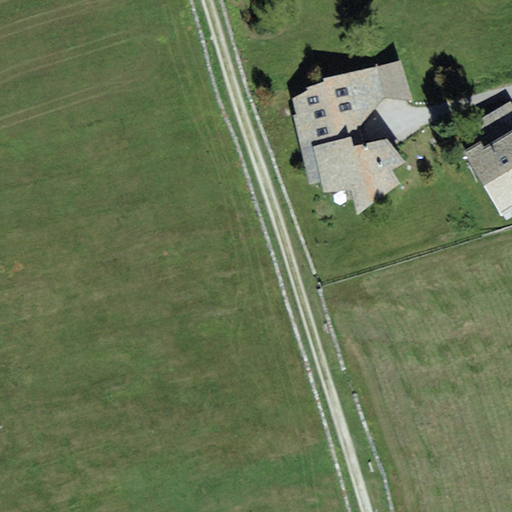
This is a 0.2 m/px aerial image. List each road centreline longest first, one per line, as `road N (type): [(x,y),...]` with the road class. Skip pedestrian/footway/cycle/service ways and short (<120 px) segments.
road 1 (track): [(366,511),(206,0)]
road 2 (residential): [(511,91),(381,128)]
